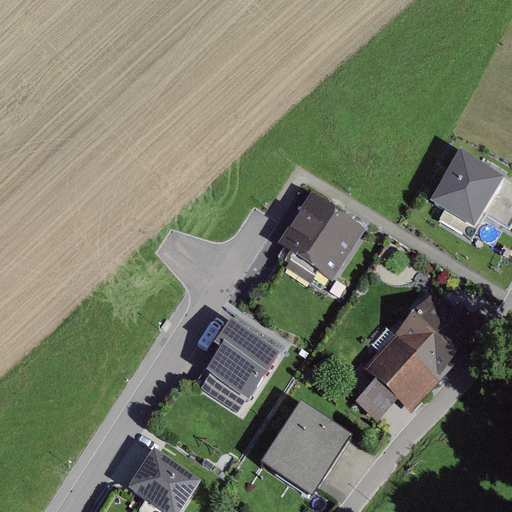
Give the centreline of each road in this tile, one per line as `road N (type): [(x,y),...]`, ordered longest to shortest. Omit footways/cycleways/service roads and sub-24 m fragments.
road 1 (residential): [(74,511),(252,239)]
road 2 (residential): [(511,316),(358,511)]
